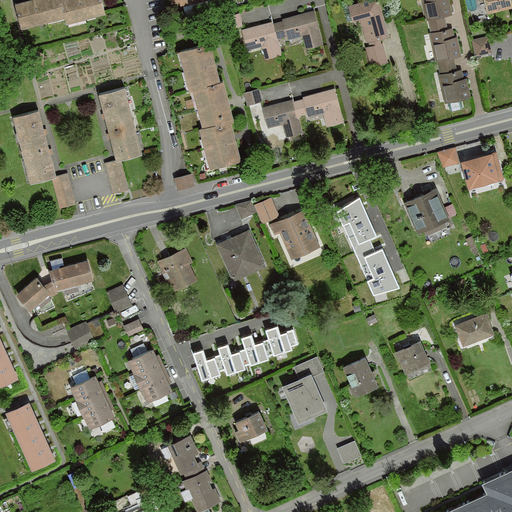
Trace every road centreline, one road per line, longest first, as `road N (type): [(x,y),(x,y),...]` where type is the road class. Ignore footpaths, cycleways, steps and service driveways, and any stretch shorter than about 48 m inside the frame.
road 1 (tertiary): [(511,119),(169,208)]
road 2 (residential): [(119,221),(250,511)]
road 3 (residential): [(287,511),(511,409)]
road 4 (unknown): [(0,304),(91,511)]
road 5 (residential): [(134,0),(170,139),(169,208)]
road 6 (tertiary): [(119,221),(0,255)]
